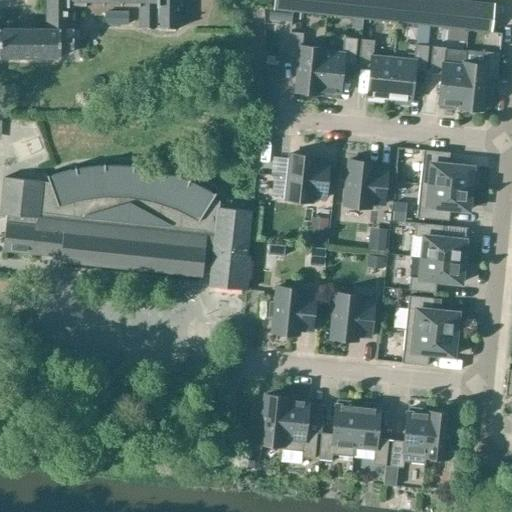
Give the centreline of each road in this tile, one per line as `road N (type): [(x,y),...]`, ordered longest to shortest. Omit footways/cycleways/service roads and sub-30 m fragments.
road 1 (residential): [(484,389),(239,366)]
road 2 (residential): [(484,389),(508,146)]
road 3 (residential): [(278,121),(508,146)]
